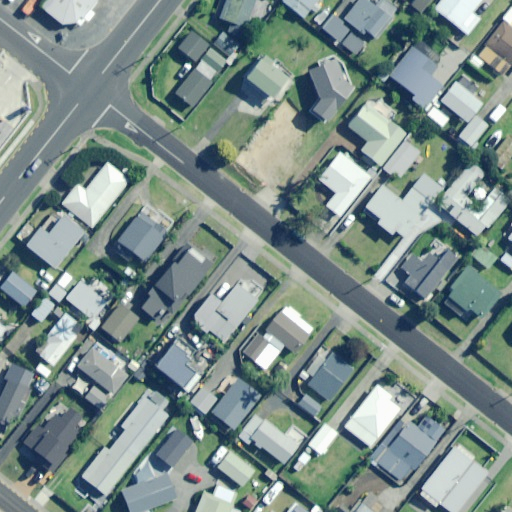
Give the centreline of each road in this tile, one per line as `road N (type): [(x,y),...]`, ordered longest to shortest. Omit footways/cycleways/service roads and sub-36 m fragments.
road 1 (unclassified): [(87,89),(511,421)]
road 2 (tertiary): [(0,201),(87,89)]
